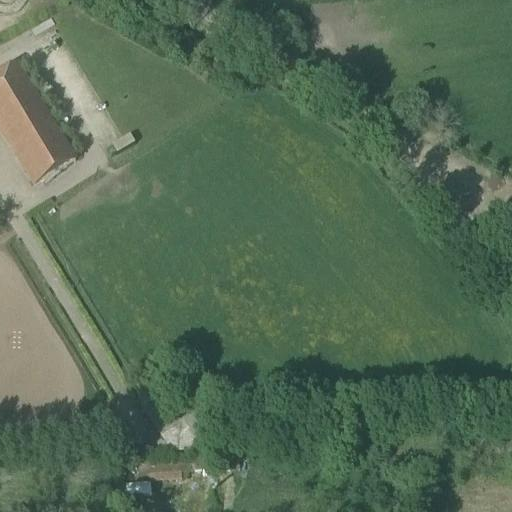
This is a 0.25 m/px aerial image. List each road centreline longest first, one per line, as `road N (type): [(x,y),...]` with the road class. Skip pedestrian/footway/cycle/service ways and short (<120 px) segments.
road 1 (track): [(170,0),(282,61),(395,140),(477,245),(511,308)]
road 2 (track): [(395,140),(511,192)]
